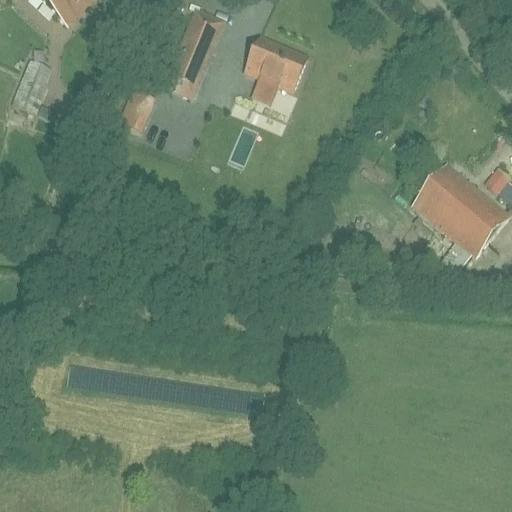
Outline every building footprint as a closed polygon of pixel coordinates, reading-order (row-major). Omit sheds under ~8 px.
[(35,0),(66,29),(92,0),(35,0)] [(196,17),(165,91),(192,102),(222,28),(196,17)] [(259,43),(254,55),(245,76),(293,96),(307,63),(259,43)] [(47,90),(45,89),(51,71),(30,63),(11,111),(35,120),(47,90)] [(149,141),(159,102),(133,95),(123,134),(149,141)] [(474,263),(509,221),(447,169),(412,211),(454,247),(471,261),(474,263)] [(471,261),(454,247),(433,271),(450,285),(471,261)]
